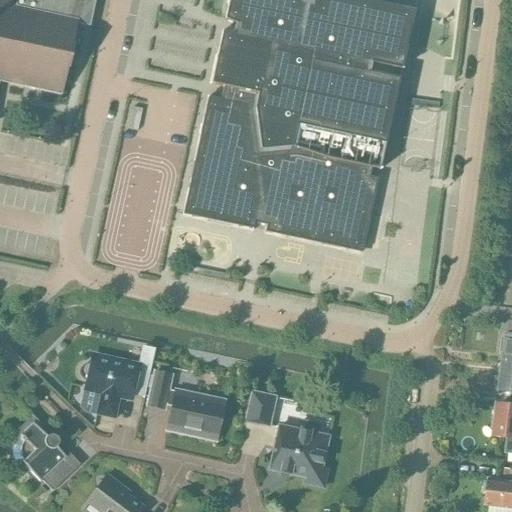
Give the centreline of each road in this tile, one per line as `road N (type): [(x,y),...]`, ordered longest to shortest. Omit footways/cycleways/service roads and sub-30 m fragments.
road 1 (residential): [(121,0),(69,231),(74,267),(127,292),(361,342),(421,341)]
road 2 (residential): [(421,341),(446,296),(492,0)]
road 3 (residential): [(248,511),(238,482),(221,468),(100,444),(81,428)]
road 4 (residential): [(412,511),(431,375),(421,341)]
